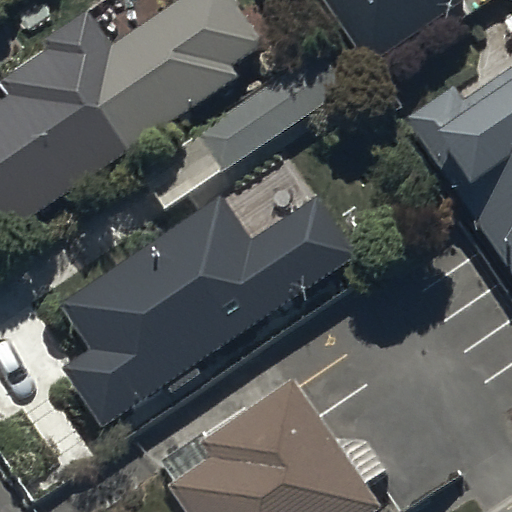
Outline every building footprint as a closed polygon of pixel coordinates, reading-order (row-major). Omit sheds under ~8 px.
[(19,108),(0,120),(0,227),(1,229),(7,225),(17,240),(244,92),(238,83),(271,61),(230,0),(209,0),(118,59),(93,22),(47,52),(54,63),(9,92),(19,108)] [(324,0),(367,62),(456,0),(324,0)] [(143,179),(168,217),(347,98),(322,60),(143,179)] [(511,80),(469,110),(460,97),(409,133),(511,279),(511,80)] [(95,362),(67,381),(107,439),(167,397),(173,405),(207,382),(203,376),(364,266),(322,205),(254,253),(225,211),(66,320),(95,362)] [(215,472),(174,500),(181,511),(378,511),(369,498),(395,480),(368,442),(344,458),(299,393),(205,458),(215,472)]
